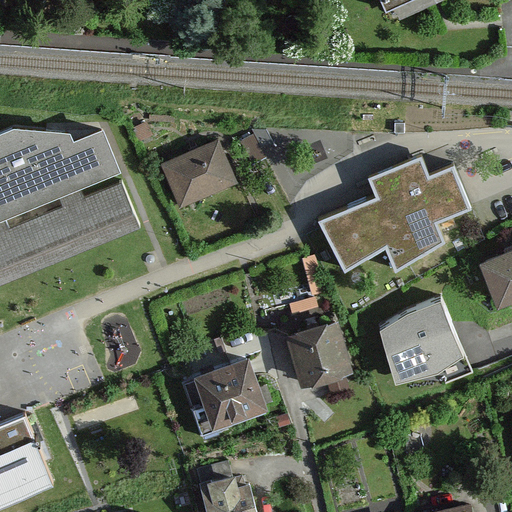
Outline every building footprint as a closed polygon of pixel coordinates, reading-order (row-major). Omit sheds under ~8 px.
[(407,0),(385,0),(390,8),(407,0)] [(0,127),(0,280),(139,223),(120,177),(82,193),(77,183),(119,165),(98,126),(75,133),(71,124),(15,122),(0,127)] [(228,131),(163,158),(182,205),(248,178),(228,131)] [(383,192),(325,217),(346,265),(386,247),(394,265),(458,237),(449,216),(480,203),(460,158),(434,169),(426,152),(375,174),(383,192)] [(511,241),(487,252),(508,302),(511,300),(511,241)] [(382,313),(401,376),(470,356),(452,292),(382,313)] [(349,306),(288,324),(305,380),(365,363),(349,306)] [(261,342),(191,368),(211,423),(281,397),(261,342)] [(0,498),(47,480),(20,412),(0,419),(0,498)] [(242,460),(215,469),(222,491),(208,495),(213,511),(276,511),(264,476),(249,481),(242,460)] [(483,511),(477,490),(419,507),(420,511),(483,511)]
